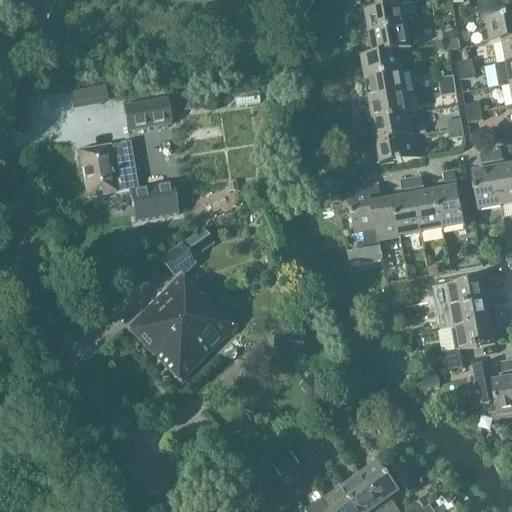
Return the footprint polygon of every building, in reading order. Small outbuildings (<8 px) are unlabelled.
[(374,0),(376,11),(376,12),(404,7),(404,8),(416,6),(415,0),(374,0)] [(445,0),(436,2),(438,11),(453,8),(451,0),(445,0)] [(502,44),(511,41),(511,18),(507,19),(506,13),(507,13),(504,0),(501,0),(476,5),(479,18),(486,17),(487,23),(486,23),(490,47),(502,45),(502,44)] [(364,13),(368,36),(408,29),(420,27),(418,16),(406,18),(404,8),(404,7),(376,12),(376,11),(364,13)] [(368,36),(372,57),(400,52),(400,53),(412,51),(408,29),(368,36)] [(442,36),(444,45),(459,42),(458,33),(442,36)] [(511,41),(502,44),(506,66),(511,64),(511,41)] [(34,42),(32,53),(48,55),(50,45),(34,42)] [(459,42),(444,45),(446,54),(461,51),(459,42)] [(360,59),(364,82),(404,75),(400,53),(400,52),(372,57),(360,59)] [(457,65),(459,74),(474,71),(472,63),(457,65)] [(474,71),(459,74),(460,83),(475,80),(474,71)] [(364,82),(368,103),(408,96),(404,75),(364,82)] [(438,81),(440,90),(455,87),(453,78),(438,81)] [(455,87),(440,90),(442,99),(457,96),(455,87)] [(73,109),(86,106),(83,93),(70,96),(73,109)] [(368,103),(372,124),(412,117),(408,96),(368,103)] [(171,126),(166,101),(123,108),(127,134),(171,126)] [(480,105),(465,108),(467,117),(481,114),(480,105)] [(467,117),(468,125),(483,123),(481,114),(467,117)] [(372,124),(376,145),(416,138),(412,117),(372,124)] [(446,124),(448,135),(463,132),(461,121),(446,124)] [(463,132),(448,135),(450,145),(465,143),(463,132)] [(416,138),(376,145),(380,168),(420,161),(416,138)] [(88,199),(117,194),(129,192),(138,191),(129,144),(121,146),(109,148),(79,153),(88,199)] [(501,151),(491,153),(501,210),(511,207),(511,166),(504,168),(501,151)] [(501,210),(491,153),(480,155),(483,172),(472,174),(479,214),(501,210)] [(446,191),(436,193),(443,233),(465,229),(455,172),(443,174),(446,191)] [(422,178),(411,180),(422,237),(443,233),(436,193),(425,195),(422,178)] [(404,199),(393,201),(400,241),(422,237),(411,180),(401,182),(404,199)] [(228,186),(230,193),(237,192),(235,184),(228,186)] [(172,185),(138,191),(129,192),(135,224),(178,216),(172,185)] [(382,203),(379,186),(369,188),(380,244),(400,241),(393,201),(382,203)] [(383,263),(369,188),(355,191),(356,195),(348,197),(355,236),(364,234),(367,252),(349,256),(351,269),(383,263)] [(197,289),(195,291),(181,277),(194,264),(191,261),(213,246),(202,232),(158,263),(174,279),(177,282),(127,331),(153,357),(210,301),(197,289)] [(443,287),(447,310),(487,303),(485,292),(502,289),(500,277),(443,287)] [(210,301),(153,357),(180,384),(236,327),(210,301)] [(447,310),(451,331),(508,321),(506,310),(489,313),(487,303),(447,310)] [(508,321),(451,331),(455,353),(495,346),(493,334),(510,331),(508,321)] [(511,420),(511,367),(511,362),(501,364),(504,381),(493,383),(490,366),(469,370),(476,409),(490,406),(489,403),(495,402),(499,423),(511,420)] [(389,479),(377,462),(359,475),(385,511),(398,511),(391,501),(401,494),(400,494),(405,490),(410,496),(421,488),(404,464),(393,473),(394,475),(389,479)] [(385,511),(359,475),(341,488),(358,511),(385,511)] [(358,511),(341,488),(324,500),(332,511),(358,511)] [(262,511),(267,509),(259,498),(238,511),(262,511)] [(332,511),(324,500),(307,511),(332,511)]
